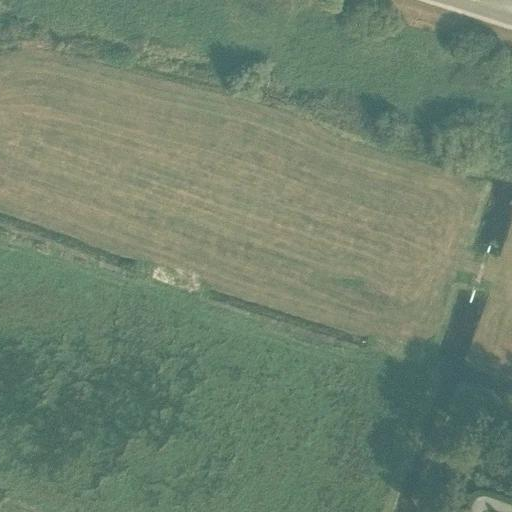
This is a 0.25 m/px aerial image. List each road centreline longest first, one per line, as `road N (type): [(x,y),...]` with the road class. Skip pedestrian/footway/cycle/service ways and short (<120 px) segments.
road 1 (residential): [(0,251),(377,374)]
road 2 (residential): [(377,374),(401,361),(456,193)]
road 3 (residential): [(333,511),(377,374)]
